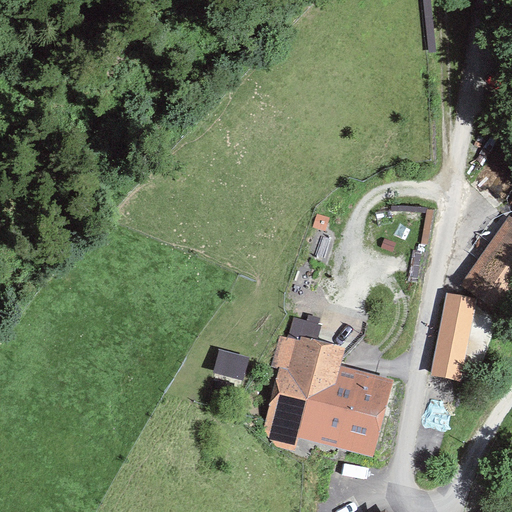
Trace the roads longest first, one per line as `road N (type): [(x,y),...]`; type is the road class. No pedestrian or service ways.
road 1 (unclassified): [(484,0),(394,452),(398,482),(412,505),(430,511)]
road 2 (unclassified): [(449,511),(465,502),(480,421),(511,391)]
